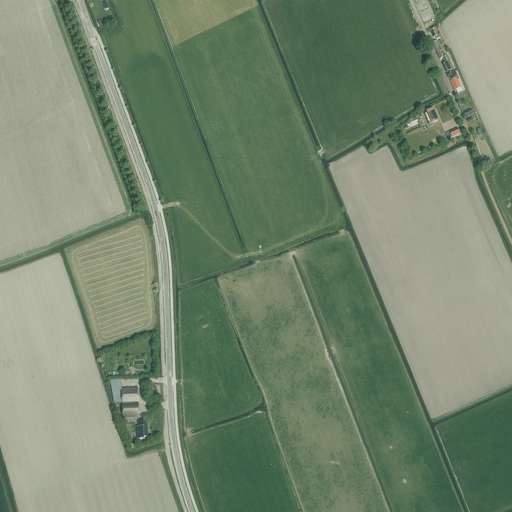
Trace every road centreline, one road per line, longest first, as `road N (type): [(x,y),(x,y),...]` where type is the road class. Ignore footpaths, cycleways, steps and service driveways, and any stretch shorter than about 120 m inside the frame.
road 1 (tertiary): [(192,511),(172,433),(157,215),(80,0)]
road 2 (unclassified): [(464,123),(409,0)]
road 3 (track): [(511,242),(464,123)]
